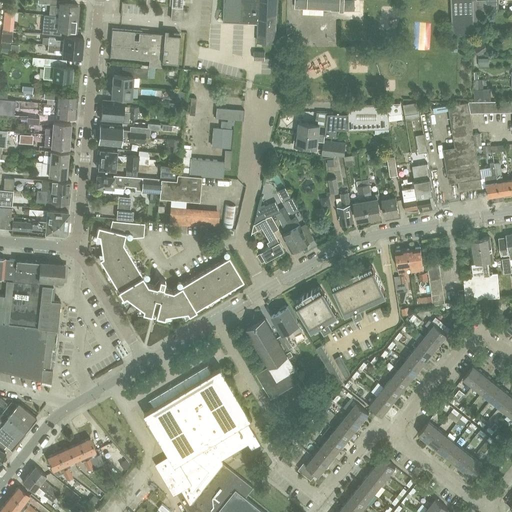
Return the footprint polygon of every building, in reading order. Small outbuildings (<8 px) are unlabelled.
[(223,0),(223,11),(223,21),(236,22),(239,22),(248,22),(258,23),(258,24),(259,24),(259,29),(258,29),(258,30),(259,30),(258,35),(258,40),(257,41),(275,42),(275,41),(274,41),(274,36),(275,36),(275,35),(275,31),(275,30),(275,25),(276,25),(276,18),(275,18),(275,13),(276,13),(276,12),(276,9),(276,8),(276,7),(276,2),(277,2),(276,0),(223,0)] [(295,0),(295,8),(303,8),(323,9),(339,10),(339,12),(344,12),(344,11),(344,0),(295,0)] [(450,0),(451,9),(473,9),(472,0),(450,0)] [(485,0),(486,11),(499,10),(498,0),(485,0)] [(52,4),(51,15),(59,15),(77,17),(78,5),(65,3),(60,3),(60,4),(57,4),(52,4)] [(121,12),(132,13),(132,4),(121,4),(121,12)] [(171,6),(170,17),(170,19),(181,20),(182,7),(171,6)] [(473,9),(451,9),(452,34),(474,33),(473,9)] [(45,14),(43,33),(58,34),(59,29),(62,29),(76,30),(77,17),(59,15),(51,15),(49,14),(45,14)] [(11,30),(13,31),(14,23),(3,22),(2,30),(11,30)] [(109,56),(149,60),(148,66),(162,67),(162,61),(178,62),(180,34),(151,32),(151,33),(152,33),(151,34),(139,33),(138,40),(134,39),(135,30),(112,28),(109,56)] [(2,30),(1,42),(10,42),(11,30),(2,30)] [(48,45),(82,47),(83,37),(64,36),(64,40),(55,40),(55,38),(49,37),(48,45)] [(483,42),(474,48),(479,55),(488,49),(483,42)] [(81,56),(82,47),(48,45),(48,51),(54,52),(54,50),(63,50),(63,55),(81,56)] [(42,65),(42,57),(30,56),(29,64),(42,65)] [(44,65),(43,79),(52,79),(71,81),(72,67),(66,67),(57,66),(58,59),(58,58),(44,57),(44,65)] [(489,58),(478,58),(478,66),(489,66),(489,58)] [(131,74),(148,76),(148,69),(132,67),(131,74)] [(113,75),(112,86),(132,87),(132,82),(132,81),(133,77),(122,76),(121,76),(113,75)] [(131,98),(132,87),(112,86),(111,96),(131,98)] [(491,89),(482,89),(474,89),(474,101),(476,101),(482,101),(487,101),(491,101),(491,89)] [(187,92),(177,90),(175,102),(185,103),(187,92)] [(44,92),(44,98),(47,98),(47,103),(57,104),(77,106),(78,95),(58,93),(44,92)] [(7,100),(0,99),(0,114),(7,116),(11,116),(14,116),(15,101),(12,100),(7,100)] [(124,101),(102,99),(102,110),(138,112),(138,106),(130,105),(130,106),(124,106),(124,101)] [(468,101),(448,104),(455,147),(461,188),(476,186),(476,188),(483,187),(481,178),(479,168),(476,145),(474,133),(470,113),(468,101)] [(300,122),(298,132),(320,134),(325,135),(336,136),(336,130),(336,129),(375,127),(389,127),(390,127),(386,102),(348,102),(348,113),(328,114),(328,112),(317,111),(315,124),(300,122)] [(403,104),(405,114),(418,112),(417,102),(403,104)] [(400,103),(387,103),(387,104),(388,112),(388,114),(389,120),(403,118),(402,112),(400,103)] [(57,104),(56,115),(76,117),(77,106),(57,104)] [(185,106),(175,104),(174,115),(184,116),(185,106)] [(233,124),(234,119),(243,120),(244,109),(215,107),(215,118),(228,119),(227,122),(221,121),(220,127),(213,127),(211,146),(230,147),(232,128),(231,128),(231,124),(233,124)] [(137,118),(138,112),(102,110),(101,119),(129,122),(129,118),(137,118)] [(46,134),(52,135),(69,136),(70,124),(53,123),(52,128),(45,128),(44,134),(46,134)] [(122,125),(101,123),(100,133),(145,138),(149,138),(150,129),(160,130),(160,128),(166,129),(166,125),(148,123),(148,128),(130,126),(130,131),(122,130),(122,125)] [(295,135),(295,139),(296,140),(297,141),(297,142),(296,147),(317,149),(319,141),(320,134),(298,132),(298,133),(296,133),(295,135)] [(145,144),(145,138),(100,133),(99,143),(120,145),(121,140),(129,141),(129,142),(145,144)] [(68,148),(69,136),(52,135),(46,134),(45,146),(50,146),(68,148)] [(419,152),(427,150),(425,139),(424,134),(416,135),(419,152)] [(181,139),(166,138),(166,146),(173,146),(173,153),(179,153),(181,139)] [(344,144),(324,141),(323,155),(333,156),(334,155),(343,156),(344,144)] [(482,144),(481,144),(481,146),(483,145),(483,153),(491,152),(491,145),(490,142),(487,142),(487,145),(485,145),(485,142),(482,143),(482,144)] [(100,151),(98,151),(97,158),(126,161),(126,162),(138,163),(148,164),(150,151),(139,150),(139,156),(127,155),(127,157),(116,156),(117,151),(100,149),(100,151)] [(50,155),(49,163),(67,164),(68,152),(45,150),(44,155),(50,155)] [(224,160),(190,157),(189,175),(202,176),(223,178),(224,169),(230,169),(231,150),(225,150),(224,160)] [(394,150),(391,151),(391,156),(387,157),(390,176),(398,175),(395,156),(394,150)] [(138,172),(138,163),(126,162),(126,161),(97,158),(96,167),(98,167),(98,168),(115,170),(116,165),(126,166),(126,170),(138,172)] [(66,176),(67,164),(49,163),(42,162),(41,175),(48,175),(66,176)] [(427,162),(412,165),(414,180),(415,186),(420,209),(427,208),(435,207),(427,162)] [(488,196),(499,194),(497,181),(495,170),(494,162),(490,163),(491,170),(491,175),(484,176),(486,183),(488,196)] [(161,179),(177,180),(177,174),(178,167),(162,166),(161,179)] [(511,189),(510,179),(509,179),(503,180),(502,175),(501,175),(500,169),(495,170),(497,181),(499,194),(503,193),(504,196),(511,195),(511,192),(511,191),(511,189)] [(161,179),(160,194),(159,198),(200,201),(202,176),(189,175),(177,174),(177,180),(161,179)] [(136,177),(125,176),(113,175),(113,176),(107,176),(97,175),(96,186),(106,187),(113,187),(124,188),(125,185),(136,186),(136,177)] [(142,177),(141,189),(141,192),(160,194),(161,179),(142,177)] [(4,178),(4,189),(13,190),(14,178),(4,178)] [(337,178),(329,180),(331,193),(339,192),(337,178)] [(366,200),(369,218),(381,216),(377,197),(372,198),(369,178),(362,179),(364,192),(366,199),(366,200)] [(404,182),(402,182),(407,212),(420,209),(415,186),(414,180),(408,181),(407,179),(404,179),(404,182)] [(52,181),(51,191),(70,192),(71,181),(52,180),(52,181)] [(4,189),(0,188),(0,204),(12,206),(13,190),(4,189)] [(69,203),(70,192),(51,191),(50,194),(45,194),(44,201),(69,203)] [(337,206),(340,220),(340,224),(353,221),(352,217),(348,191),(340,193),(343,205),(337,206)] [(393,214),(399,213),(396,195),(389,196),(389,194),(382,195),(383,197),(382,198),(385,215),(387,215),(387,216),(388,217),(392,216),(393,215),(393,214)] [(131,197),(118,196),(117,209),(130,210),(131,197)] [(293,213),(298,210),(292,198),(286,201),(293,213)] [(357,220),(369,218),(366,200),(354,202),(357,220)] [(275,201),(266,205),(272,216),(276,214),(278,214),(281,212),(279,209),(275,201)] [(236,205),(225,204),(222,226),(232,227),(236,205)] [(283,206),(279,209),(281,212),(285,219),(301,247),(309,242),(301,226),(300,224),(296,217),(291,220),(290,218),(283,206)] [(67,221),(68,211),(29,208),(29,213),(36,214),(36,216),(40,216),(40,218),(49,219),(56,219),(56,220),(67,221)] [(218,227),(218,225),(219,215),(170,211),(169,223),(218,227)] [(281,212),(278,214),(283,222),(281,223),(286,232),(282,234),(290,248),(292,252),(301,247),(285,219),(281,212)] [(254,224),(252,232),(253,233),(262,227),(269,241),(267,242),(270,247),(261,252),(265,260),(266,261),(284,250),(279,242),(274,232),(279,229),(272,216),(261,220),(254,224)] [(31,230),(45,231),(48,231),(64,233),(67,231),(67,221),(56,220),(56,219),(49,219),(40,218),(38,218),(38,219),(38,221),(32,220),(31,221),(31,230)] [(12,228),(31,230),(31,221),(12,220),(12,228)] [(114,283),(123,297),(126,295),(143,308),(142,312),(164,317),(165,314),(187,310),(188,313),(203,305),(202,303),(211,297),(212,299),(226,291),(225,289),(235,283),(236,285),(243,280),(229,257),(173,290),(164,288),(163,286),(165,279),(160,278),(158,285),(156,286),(147,284),(123,243),(125,233),(127,234),(127,233),(128,232),(129,232),(130,232),(131,232),(131,233),(132,233),(132,234),(143,235),(144,223),(112,220),(110,229),(98,226),(96,235),(99,236),(103,257),(100,259),(108,273),(110,272),(116,281),(114,283)] [(511,233),(507,234),(507,236),(499,237),(502,254),(509,253),(510,258),(502,259),(504,275),(511,273),(511,271),(510,258),(511,258),(511,233)] [(490,236),(479,238),(487,296),(500,294),(498,270),(492,271),(491,269),(489,269),(488,260),(493,259),(490,236)] [(473,268),(462,269),(463,274),(465,288),(466,298),(487,296),(479,238),(469,239),(470,243),(473,268)] [(408,248),(410,266),(417,265),(418,270),(424,269),(420,246),(408,248)] [(410,266),(408,248),(395,250),(399,273),(405,272),(404,267),(410,266)] [(14,281),(15,268),(16,259),(0,257),(0,277),(4,278),(3,280),(6,281),(14,281)] [(46,262),(16,259),(15,268),(14,281),(38,283),(39,279),(62,282),(64,263),(46,262)] [(360,305),(366,303),(372,300),(373,300),(379,297),(380,299),(386,297),(385,295),(386,294),(385,294),(383,291),(384,291),(372,265),(359,271),(359,270),(354,272),(355,274),(350,277),(349,275),(344,277),(345,278),(332,284),(344,310),(345,309),(346,312),(345,312),(345,313),(346,312),(347,315),(353,312),(355,317),(364,313),(360,305)] [(427,271),(419,272),(420,280),(428,279),(427,271)] [(404,274),(395,275),(394,275),(396,290),(406,288),(404,274)] [(14,281),(6,281),(5,295),(0,294),(0,371),(6,373),(32,379),(41,380),(51,383),(53,369),(50,369),(52,351),(55,351),(57,329),(58,321),(59,317),(59,308),(60,300),(58,300),(53,299),(50,299),(52,285),(53,285),(38,283),(14,281)] [(328,319),(331,317),(332,320),(338,316),(336,314),(337,314),(337,313),(336,314),(335,311),(321,286),(313,291),(312,290),(302,296),(303,297),(295,301),(310,326),(312,328),(311,328),(311,329),(312,329),(313,331),(319,328),(317,325),(318,325),(317,325),(320,324),(324,331),(332,326),(328,319)] [(430,296),(415,296),(415,304),(430,303),(430,296)] [(299,324),(293,314),(288,306),(287,306),(287,305),(285,305),(280,308),(280,309),(281,310),(272,316),(282,334),(276,337),(283,347),(289,357),(293,355),(289,348),(293,346),(284,333),(292,328),(295,333),(302,330),(298,324),(299,324)] [(408,306),(401,308),(403,315),(410,313),(408,306)] [(417,316),(413,321),(418,325),(422,320),(417,316)] [(302,379),(289,357),(283,347),(276,337),(265,317),(247,328),(269,365),(277,379),(284,390),(302,379)] [(447,333),(434,323),(432,321),(429,319),(425,324),(430,328),(427,332),(440,342),(447,333)] [(427,332),(420,341),(433,351),(440,342),(427,332)] [(413,350),(426,360),(433,351),(420,341),(413,350)] [(329,370),(334,366),(321,345),(316,348),(329,370)] [(413,350),(405,359),(418,370),(426,360),(413,350)] [(340,355),(334,358),(346,378),(350,373),(340,355)] [(411,379),(418,370),(405,359),(398,368),(411,379)] [(192,503),(224,463),(222,460),(249,445),(252,450),(261,444),(247,421),(252,418),(235,389),(221,366),(212,372),(208,365),(208,364),(149,400),(150,400),(154,407),(145,412),(170,455),(157,463),(175,493),(177,492),(187,507),(191,505),(192,503)] [(463,377),(472,385),(483,372),(473,364),(463,377)] [(284,390),(277,379),(269,365),(256,373),(260,379),(271,398),(284,390)] [(334,366),(329,370),(339,387),(343,382),(334,366)] [(398,368),(391,377),(404,388),(411,379),(398,368)] [(325,371),(317,375),(321,382),(329,378),(325,371)] [(492,379),(483,372),(472,385),(481,392),(492,379)] [(404,388),(391,377),(383,386),(396,397),(404,388)] [(490,399),(501,386),(492,379),(481,392),(490,399)] [(383,386),(376,395),(389,406),(396,397),(383,386)] [(510,393),(501,386),(490,399),(499,406),(510,393)] [(511,395),(510,393),(499,406),(508,414),(511,409),(511,395)] [(389,406),(376,395),(369,404),(382,415),(389,406)] [(353,405),(348,411),(361,421),(369,412),(354,399),(350,403),(353,405)] [(11,402),(8,405),(13,409),(13,410),(30,424),(36,416),(20,404),(18,403),(16,405),(11,402)] [(25,430),(30,424),(13,410),(13,409),(8,405),(2,412),(7,416),(25,430)] [(456,423),(458,421),(463,415),(462,414),(454,407),(451,410),(452,411),(448,416),(456,423)] [(354,430),(361,421),(348,411),(341,420),(354,430)] [(474,420),(476,416),(470,411),(468,415),(474,420)] [(2,423),(19,437),(25,430),(7,416),(5,419),(0,415),(0,422),(2,424),(2,423)] [(468,419),(463,415),(458,421),(463,425),(465,422),(466,422),(468,419)] [(354,430),(341,420),(334,429),(347,439),(354,430)] [(429,420),(418,433),(428,441),(438,428),(429,420)] [(475,429),(477,426),(471,421),(469,425),(475,429)] [(0,437),(11,447),(19,437),(2,423),(2,424),(0,422),(0,437)] [(428,441),(437,448),(447,435),(438,428),(428,441)] [(334,429),(327,438),(340,448),(347,439),(334,429)] [(437,448),(446,455),(456,442),(447,435),(437,448)] [(90,437),(80,442),(85,454),(87,459),(90,457),(92,456),(90,452),(96,450),(90,437)] [(340,448),(327,438),(320,447),(333,457),(340,448)] [(87,459),(85,454),(80,442),(69,447),(74,459),(79,457),(81,461),(84,460),(87,459)] [(455,462),(465,449),(456,442),(446,455),(455,462)] [(69,447),(58,452),(63,464),(65,468),(68,467),(71,466),(69,462),(74,459),(69,447)] [(320,447),(313,455),(326,466),(333,457),(320,447)] [(455,462),(464,469),(474,456),(465,449),(455,462)] [(65,468),(63,464),(58,452),(47,457),(53,469),(58,467),(60,471),(62,469),(65,468)] [(326,466),(313,455),(306,464),(303,462),(298,469),(311,479),(316,473),(318,475),(326,466)] [(382,455),(375,465),(388,475),(395,466),(382,455)] [(483,464),(474,456),(464,469),(473,477),(483,464)] [(384,481),(388,475),(375,465),(368,474),(381,484),(384,486),(387,483),(384,481)] [(46,475),(35,466),(29,473),(48,489),(51,485),(50,485),(43,479),(46,475)] [(51,491),(48,489),(29,473),(23,481),(41,496),(44,493),(53,501),(57,496),(51,491)] [(381,484),(368,474),(361,483),(374,493),(381,484)] [(367,502),(374,493),(361,483),(353,492),(367,502)] [(416,483),(409,492),(412,495),(419,485),(416,483)] [(30,495),(19,486),(12,495),(26,506),(28,504),(30,502),(26,499),(30,495)] [(399,493),(396,496),(400,499),(402,496),(407,490),(403,487),(399,493)] [(60,493),(54,488),(51,491),(57,496),(60,493)] [(359,511),(367,502),(353,492),(346,501),(359,511)] [(94,494),(88,501),(94,505),(99,499),(94,494)] [(12,495),(4,504),(14,511),(15,511),(19,508),(22,511),(24,509),(26,506),(12,495)] [(392,502),(389,505),(392,508),(400,499),(396,496),(392,502)] [(79,498),(75,503),(83,510),(87,505),(79,498)] [(433,511),(445,511),(448,508),(435,498),(428,508),(433,511)] [(339,510),(341,511),(358,511),(359,511),(346,501),(339,510)]
